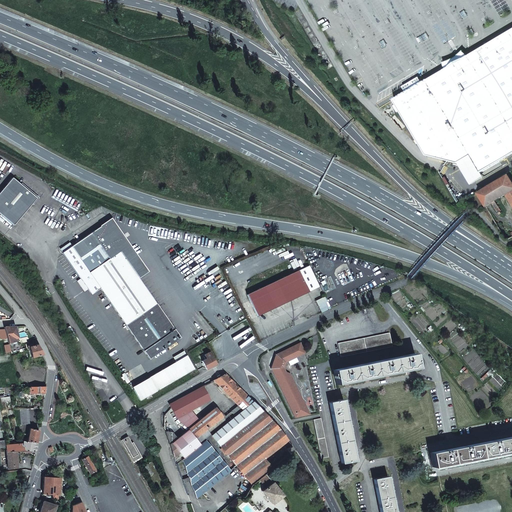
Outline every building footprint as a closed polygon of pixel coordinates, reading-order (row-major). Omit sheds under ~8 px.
[(511,30),(469,56),(447,70),(396,100),(428,155),(459,164),(471,156),(481,173),(511,154),(511,30)] [(447,62),(445,62),(447,70),(469,56),(464,51),(461,54),(459,55),(457,57),(455,58),(452,60),(450,61),(447,62)] [(469,180),(481,173),(471,156),(459,164),(469,180)] [(479,192),(487,206),(507,194),(511,190),(511,178),(510,174),(479,192)] [(0,215),(13,226),(32,204),(36,199),(18,184),(12,179),(0,192),(0,215)] [(19,183),(18,184),(36,199),(32,204),(33,205),(38,199),(19,183)] [(99,288),(125,326),(156,304),(138,279),(148,272),(110,219),(62,253),(80,279),(87,290),(84,292),(87,296),(90,294),(91,295),(99,288)] [(307,290),(296,269),(269,283),(246,295),(257,316),(307,290)] [(87,290),(80,279),(77,282),(84,292),(87,290)] [(321,312),(330,308),(323,295),(314,299),(321,312)] [(156,304),(125,326),(149,360),(180,339),(156,304)] [(4,327),(4,329),(6,338),(7,340),(8,344),(10,351),(14,350),(12,342),(14,341),(14,338),(17,337),(15,326),(4,327)] [(391,332),(351,341),(340,344),(343,357),(393,346),(391,332)] [(29,346),(32,356),(42,353),(36,343),(29,346)] [(273,368),(296,418),(310,415),(291,374),(287,372),(284,367),(280,367),(282,360),(285,364),(306,353),(301,343),(278,355),(279,357),(276,368),(273,368)] [(152,396),(175,382),(195,370),(184,352),(174,359),(177,365),(176,366),(158,378),(135,392),(142,403),(148,399),(152,396)] [(202,361),(206,369),(216,364),(209,352),(204,354),(206,359),(202,361)] [(419,367),(416,353),(384,359),(335,370),(339,385),(419,367)] [(230,396),(238,404),(243,409),(212,435),(228,455),(271,420),(225,374),(214,380),(230,396)] [(202,387),(169,404),(172,409),(176,418),(209,399),(202,387)] [(348,416),(345,400),(331,403),(334,424),(338,442),(342,463),(345,462),(345,464),(348,463),(347,462),(356,460),(348,416)] [(121,410),(119,411),(117,408),(109,414),(113,421),(124,415),(121,410)] [(223,416),(216,408),(200,420),(207,429),(223,416)] [(21,425),(29,424),(28,409),(21,410),(22,420),(21,420),(21,425)] [(322,419),(315,420),(319,441),(323,458),(330,457),(322,419)] [(195,438),(207,429),(200,420),(188,429),(189,430),(195,438)] [(228,455),(236,465),(242,473),(252,484),(272,468),(269,464),(267,464),(263,460),(276,449),(287,440),(279,430),(277,426),(271,420),(228,455)] [(36,443),(39,430),(29,428),(27,441),(36,443)] [(167,438),(174,456),(182,449),(188,455),(201,445),(195,438),(189,430),(188,429),(177,438),(173,433),(169,431),(165,431),(167,438)] [(212,435),(210,432),(207,429),(195,438),(201,445),(206,441),(206,440),(212,435)] [(122,440),(132,458),(134,461),(141,457),(138,452),(137,453),(127,437),(122,440)] [(511,437),(423,456),(426,469),(511,452),(511,437)] [(23,444),(5,445),(6,451),(16,450),(19,450),(25,449),(35,451),(36,443),(27,441),(23,440),(23,444)] [(188,455),(182,460),(189,479),(191,486),(197,497),(230,470),(206,441),(201,445),(188,455)] [(16,450),(6,451),(7,468),(17,467),(16,450)] [(288,455),(284,451),(267,464),(269,464),(272,468),(283,459),(288,455)] [(96,475),(87,456),(81,460),(91,478),(96,475)] [(153,474),(147,465),(142,467),(148,477),(153,474)] [(59,496),(59,478),(56,478),(56,472),(50,472),(50,477),(43,477),(42,487),(42,495),(53,495),(52,499),(58,499),(58,496),(59,496)] [(391,511),(387,478),(373,480),(377,511),(391,511)] [(272,503),(283,495),(273,482),(262,491),(272,503)] [(84,511),(78,497),(73,500),(71,511),(84,511)] [(53,511),(55,506),(43,502),(39,511),(53,511)]
